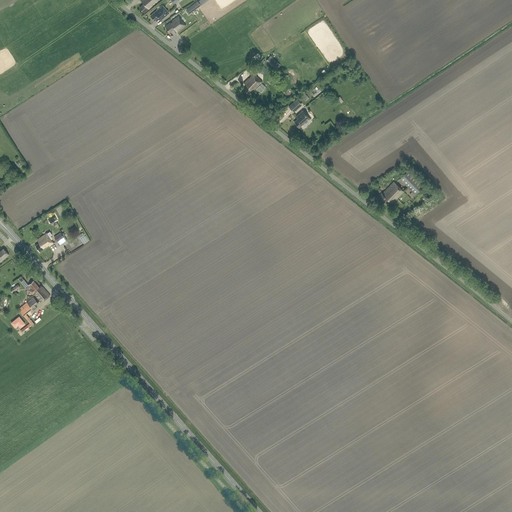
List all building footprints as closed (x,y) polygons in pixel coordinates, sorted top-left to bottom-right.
[(143,13),(159,0),(140,0),(140,1),(143,5),(139,8),(143,13)] [(163,5),(162,6),(156,11),(150,16),(153,21),(158,18),(159,18),(159,17),(161,20),(169,13),(163,5)] [(176,33),(185,26),(178,16),(170,22),(171,23),(169,24),(169,23),(164,27),(169,33),(174,30),(176,33)] [(277,62),(271,56),(266,60),(272,67),(277,62)] [(260,62),(255,67),(262,74),(267,69),(260,62)] [(249,94),(261,81),(253,73),(243,83),(246,86),(243,89),(249,94)] [(289,106),(294,112),(302,105),(297,99),(289,106)] [(298,128),(308,119),(302,111),(294,117),(296,120),(293,122),(298,128)] [(408,170),(399,179),(413,192),(411,195),(413,197),(415,194),(416,195),(425,186),(408,170)] [(391,204),(403,192),(393,182),(381,194),(380,193),(376,197),(382,204),(386,200),(391,204)] [(67,213),(70,218),(75,215),(72,210),(67,213)] [(39,243),(35,246),(40,252),(53,243),(51,240),(50,239),(48,237),(50,236),(51,236),(51,235),(52,235),(50,232),(43,236),(37,240),(39,243)] [(61,232),(54,237),(60,245),(67,241),(61,232)] [(3,259),(8,255),(3,248),(0,250),(0,262),(4,260),(3,259)] [(31,288),(29,290),(33,296),(34,294),(41,302),(49,296),(43,289),(41,290),(34,281),(29,285),(31,288)] [(33,297),(18,309),(24,316),(32,309),(33,311),(37,308),(35,305),(38,303),(33,297)] [(20,317),(11,323),(15,327),(18,325),(20,328),(25,324),(20,317)]
